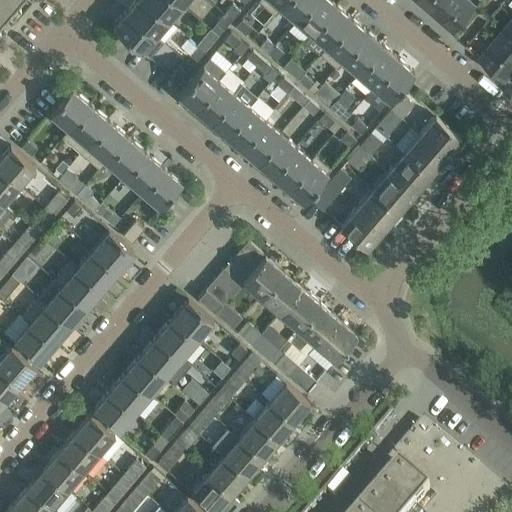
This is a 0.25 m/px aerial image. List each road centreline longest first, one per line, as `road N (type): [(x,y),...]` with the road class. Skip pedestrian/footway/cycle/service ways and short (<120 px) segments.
road 1 (residential): [(0,461),(236,185)]
road 2 (residential): [(236,185),(60,33)]
road 3 (residential): [(373,303),(511,142)]
road 4 (residential): [(263,511),(400,354)]
road 5 (residential): [(511,119),(371,0)]
road 6 (residential): [(373,303),(236,185)]
road 7 (residential): [(511,441),(440,377),(400,354)]
